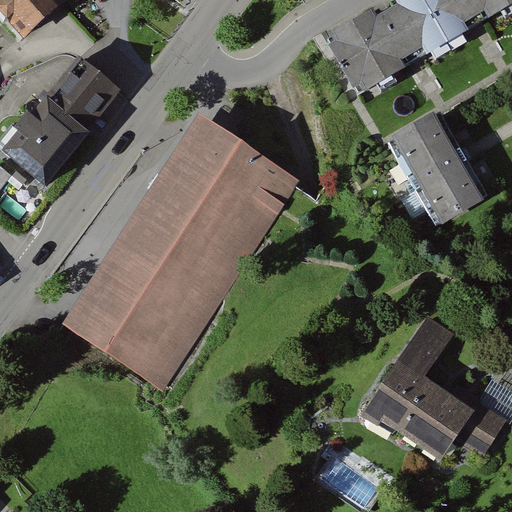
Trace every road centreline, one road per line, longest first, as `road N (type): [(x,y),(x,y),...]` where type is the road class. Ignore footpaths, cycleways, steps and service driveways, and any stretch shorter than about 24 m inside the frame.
road 1 (tertiary): [(186,46),(29,263)]
road 2 (residential): [(186,46),(224,71),(254,72),(303,30),(357,0)]
